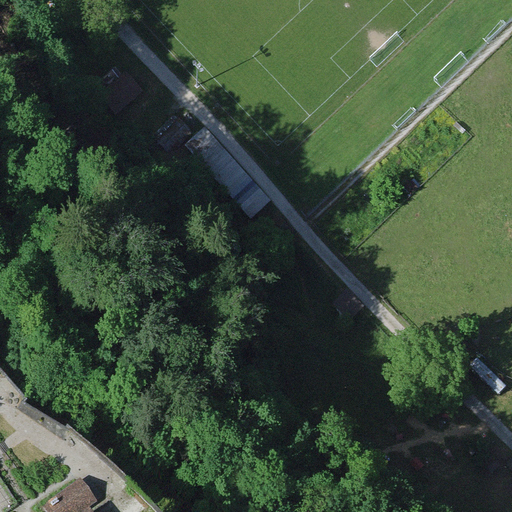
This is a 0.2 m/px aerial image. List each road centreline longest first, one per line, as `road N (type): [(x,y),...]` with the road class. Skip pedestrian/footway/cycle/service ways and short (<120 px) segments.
road 1 (track): [(511,442),(93,0)]
road 2 (track): [(490,423),(397,443),(377,467)]
